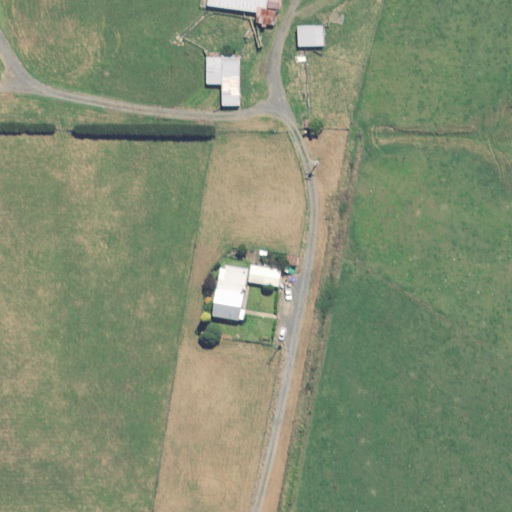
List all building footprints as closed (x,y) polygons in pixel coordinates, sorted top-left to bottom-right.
[(208,0),(208,8),(259,16),(257,27),(276,29),(279,12),(282,13),(283,0),(208,0)] [(318,47),(325,47),(324,28),(299,28),(299,49),(318,49),(318,47)] [(240,107),(241,59),(209,58),(208,85),(224,86),(224,107),(240,107)] [(296,203),(255,199),(253,218),(294,222),(296,203)] [(215,317),(246,322),(247,311),(243,311),(249,271),(226,267),(226,271),(222,271),(215,317)] [(282,271),(253,267),(251,283),(280,287),(282,271)]
